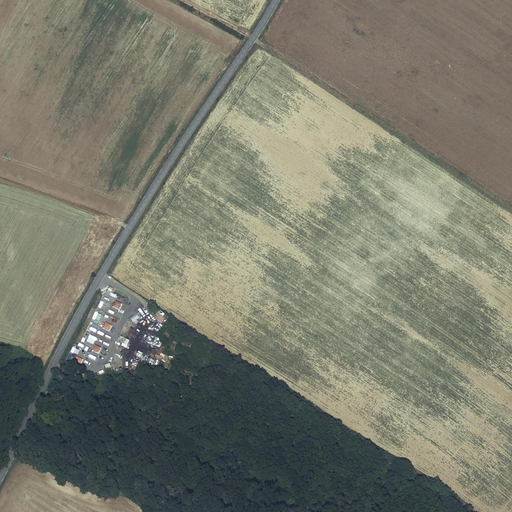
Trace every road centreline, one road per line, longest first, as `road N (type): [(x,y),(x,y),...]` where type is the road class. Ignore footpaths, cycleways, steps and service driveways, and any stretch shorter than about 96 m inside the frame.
road 1 (secondary): [(276,0),(81,308),(0,477)]
road 2 (track): [(511,211),(252,39)]
road 3 (track): [(0,180),(128,227)]
